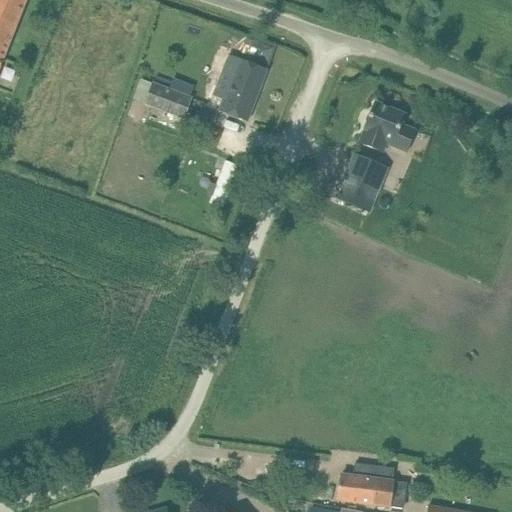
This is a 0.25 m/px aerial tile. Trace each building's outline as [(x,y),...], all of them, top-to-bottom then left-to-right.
[(0,0),(0,64),(25,0),(0,0)] [(267,70),(239,59),(218,112),(247,122),(267,70)] [(144,102),(143,104),(184,119),(191,98),(151,84),(150,87),(141,84),(136,99),(144,102)] [(404,116),(402,115),(401,112),(394,109),(391,111),(375,104),(358,143),(382,153),(388,138),(393,140),(391,146),(407,152),(415,131),(401,125),(404,116)] [(385,175),(387,168),(354,155),(336,199),(369,213),(377,193),(395,200),(402,182),(385,175)] [(337,501),(401,509),(404,483),(392,481),(393,469),(354,464),(353,477),(341,475),(337,501)]
